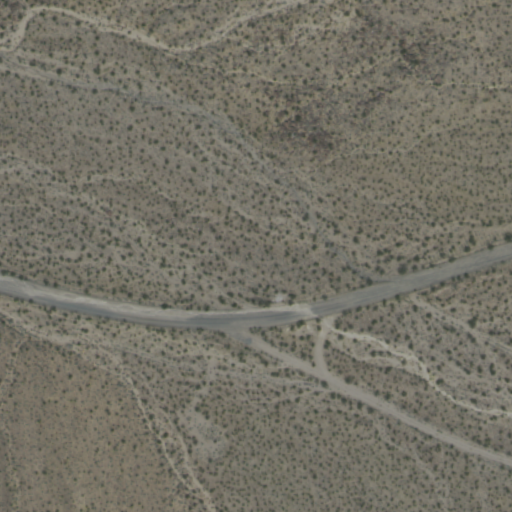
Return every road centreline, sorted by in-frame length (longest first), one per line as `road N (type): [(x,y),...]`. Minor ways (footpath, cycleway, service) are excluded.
road 1 (residential): [(511,250),(351,300),(258,318),(178,316),(37,296),(0,283)]
road 2 (track): [(215,317),(452,442),(511,462)]
